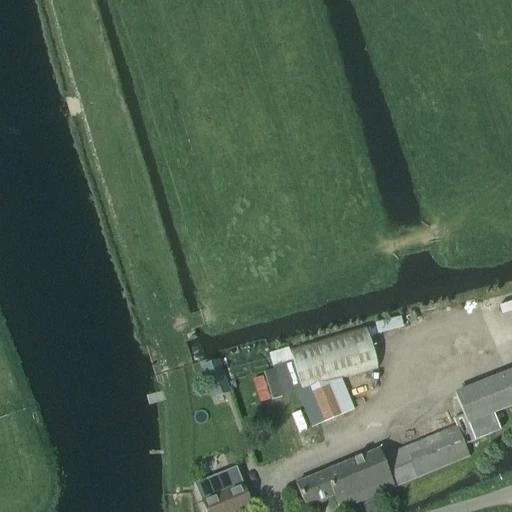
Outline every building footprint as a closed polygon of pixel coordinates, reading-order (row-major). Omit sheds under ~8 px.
[(304,395),(312,393),(329,388),(328,387),(376,372),(362,330),(292,352),(304,395)] [(218,361),(202,366),(213,398),(224,394),(221,385),(225,383),(218,361)] [(381,457),(394,488),(468,458),(463,446),(498,432),(492,415),(511,407),(511,369),(453,394),(462,416),(452,420),(455,427),(381,457)] [(329,388),(312,393),(324,424),(340,418),(329,388)] [(394,488),(381,457),(378,450),(294,484),(306,507),(333,496),(338,511),(394,488)] [(242,511),(249,509),(241,486),(235,469),(194,485),(204,511),(242,511)]
